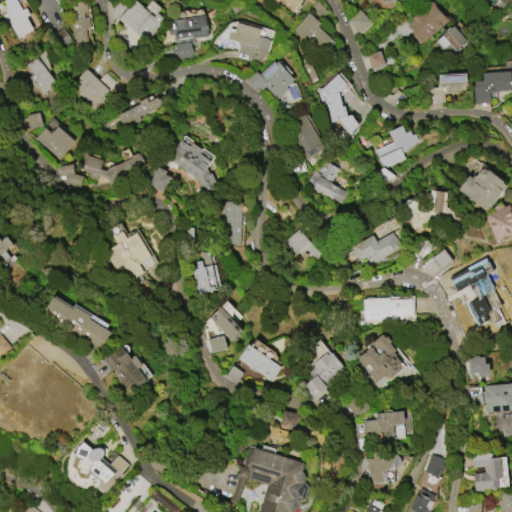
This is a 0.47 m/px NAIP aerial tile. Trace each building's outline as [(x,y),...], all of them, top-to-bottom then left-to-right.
[(16,0),(21,9),(25,7),(30,15),(25,17),(32,29),(17,38),(8,23),(6,24),(1,15),(7,11),(6,9),(7,8),(2,0),(16,0)] [(74,49),(69,20),(71,20),(71,15),(70,15),(68,7),(76,6),(75,0),(85,0),(87,10),(85,10),(86,13),(83,13),(84,17),(88,16),(90,28),(85,29),(88,46),(74,49)] [(134,0),(152,17),(156,12),(163,19),(143,41),(117,17),(134,0)] [(300,0),(293,9),(281,0),(277,0),(275,3),(271,0),(300,0)] [(394,0),(378,0),(386,8),(394,0)] [(410,19),(429,2),(447,22),(420,46),(403,27),(411,20),(410,19)] [(346,19),(357,34),(370,23),(359,9),(346,19)] [(292,30),(307,12),(319,22),(316,26),(331,40),(319,54),(292,30)] [(204,15),(207,36),(193,38),(194,44),(190,45),(192,58),(176,60),(174,44),(184,42),(184,40),(174,41),(173,35),(167,35),(166,26),(171,26),(171,21),(204,15)] [(268,43),(265,55),(257,65),(248,62),(249,56),(237,53),(238,46),(236,42),(227,39),(230,27),(236,29),(237,25),(249,29),(250,26),(260,29),(257,40),(268,43)] [(434,41),(447,56),(465,40),(451,25),(434,41)] [(365,55),(370,69),(383,64),(378,50),(365,55)] [(35,56),(56,83),(41,94),(33,84),(31,85),(26,78),(31,74),(24,64),(35,56)] [(286,87),(274,98),(263,85),(256,92),(246,81),(255,72),(256,74),(260,70),(261,72),(274,61),(280,68),(281,67),(290,76),(282,83),(286,87)] [(76,90),(70,84),(85,68),(108,91),(93,107),(81,95),(77,95),(76,90)] [(481,73),(510,71),(511,90),(488,92),(489,102),(473,104),(472,87),(474,87),(473,81),(482,80),(481,73)] [(437,75),(465,73),(467,92),(443,93),(444,104),(429,105),(427,87),(436,87),(436,84),(438,84),(437,75)] [(336,74),(346,84),(337,92),(341,105),(343,105),(346,116),(350,115),(352,117),(359,129),(346,132),(338,120),(331,122),(330,118),(326,103),(320,105),(317,89),(321,88),(336,74)] [(137,101),(146,97),(148,101),(155,98),(161,99),(159,106),(138,116),(139,119),(137,122),(132,121),(131,119),(121,125),(117,115),(139,104),(137,101)] [(41,124),(38,112),(17,118),(21,130),(41,124)] [(293,119),(303,113),(306,118),(322,146),(321,147),(316,150),(317,152),(303,161),(282,126),(293,119)] [(57,126),(74,141),(57,159),(34,138),(44,127),(50,133),(57,126)] [(382,185),(374,174),(382,167),(373,149),(391,142),(387,131),(401,126),(404,133),(415,129),(422,139),(401,154),(404,158),(383,168),(394,176),(382,185)] [(191,142),(201,150),(199,153),(210,161),(207,165),(207,174),(210,173),(214,183),(211,184),(213,189),(203,193),(197,179),(168,159),(180,140),(189,146),(191,142)] [(139,153),(145,165),(108,182),(105,177),(97,174),(96,180),(80,175),(86,155),(102,160),(99,169),(104,170),(131,157),(130,156),(136,152),(137,154),(139,153)] [(312,170),(319,174),(326,162),(337,168),(329,183),(347,193),(340,205),(305,184),(312,170)] [(79,175),(72,175),(71,165),(57,166),(57,176),(65,176),(65,184),(80,183),(79,175)] [(169,174),(154,168),(148,185),(163,191),(169,174)] [(506,186),(486,212),(457,189),(468,176),(471,178),(473,175),(475,177),(483,168),(506,186)] [(443,196),(454,193),(460,220),(412,232),(405,203),(427,198),(429,189),(444,192),(443,196)] [(221,201),(241,202),(239,245),(226,244),(227,236),(225,236),(225,228),(219,227),(219,223),(217,223),(218,205),(220,206),(221,201)] [(508,204),(511,213),(511,232),(494,240),(483,214),(494,209),(493,207),(502,204),(503,206),(508,204)] [(321,254),(297,228),(281,243),(296,260),(303,253),(312,262),(321,254)] [(130,280),(121,264),(113,269),(103,252),(117,244),(112,236),(122,231),(126,238),(136,232),(150,257),(137,264),(142,272),(130,280)] [(371,235),(375,242),(391,232),(393,236),(400,246),(382,258),(377,261),(375,258),(368,262),(364,257),(359,260),(351,248),(371,235)] [(0,241),(6,236),(12,245),(4,251),(9,257),(10,256),(16,263),(6,270),(1,264),(2,263),(0,260),(0,241)] [(419,267),(428,278),(451,259),(441,248),(419,267)] [(192,262),(193,292),(215,291),(213,252),(198,252),(198,262),(192,262)] [(447,275),(455,291),(470,285),(476,298),(464,303),(475,328),(500,317),(496,308),(500,306),(485,273),(491,270),(485,258),(447,275)] [(52,296),(71,308),(73,305),(90,316),(89,319),(102,327),(101,328),(109,333),(99,349),(82,338),(82,337),(77,334),(73,332),(74,331),(42,311),(52,296)] [(362,299),(371,298),(388,297),(389,299),(411,298),(412,318),(363,320),(362,299)] [(207,318),(230,341),(241,330),(233,323),(240,316),(224,300),(207,318)] [(382,334),(385,338),(387,336),(391,341),(389,343),(396,350),(393,352),(396,356),(395,356),(401,363),(401,370),(393,377),(391,375),(387,379),(385,376),(379,380),(366,365),(363,368),(356,359),(367,350),(364,348),(374,339),(375,340),(382,334)] [(0,354),(10,346),(0,335),(0,354)] [(206,340),(209,352),(225,348),(222,335),(206,340)] [(247,344),(280,367),(270,381),(256,370),(254,372),(248,368),(249,367),(237,358),(247,344)] [(137,368),(146,380),(128,393),(102,359),(111,352),(121,345),(130,358),(133,355),(140,365),(137,368)] [(313,399),(302,386),(314,376),(310,371),(314,367),(312,365),(326,353),(328,355),(331,352),(344,368),(325,385),(327,387),(313,399)] [(468,375),(486,374),(486,356),(467,357),(468,375)] [(482,385),(511,382),(511,410),(486,413),(485,409),(484,409),(482,385)] [(376,413),(402,411),(404,438),(394,439),(379,440),(379,432),(369,433),(370,435),(365,436),(363,420),(376,419),(376,413)] [(81,441),(92,450),(94,449),(96,449),(99,450),(100,451),(101,453),(101,456),(100,459),(108,465),(117,455),(128,465),(113,481),(114,482),(103,494),(93,488),(89,489),(84,489),(78,489),(73,487),(69,483),(66,480),(65,474),(64,469),(65,463),(68,456),(71,452),(81,441)] [(248,447),(304,464),(302,472),(303,473),(306,477),(304,483),(308,489),(304,500),(298,502),(296,509),(291,511),(289,511),(288,511),(258,511),(266,485),(245,478),(238,495),(235,503),(230,504),(227,504),(233,490),(248,447)] [(373,452),(395,453),(394,470),(386,469),(385,484),(367,483),(368,471),(364,471),(365,458),(372,458),(373,452)] [(472,474),(484,472),(483,466),(472,468),(470,455),(489,452),(490,458),(499,457),(501,478),(496,479),(498,488),(495,488),(495,489),(488,490),(488,489),(480,490),(480,491),(476,491),(476,490),(474,490),(472,474)] [(443,458),(428,454),(423,472),(439,476),(443,458)] [(164,511),(146,496),(154,487),(158,491),(159,489),(184,510),(182,511),(164,511)] [(431,511),(405,511),(414,494),(415,495),(419,487),(434,495),(430,502),(431,503),(427,510),(431,511)] [(511,511),(502,511),(499,492),(511,489),(511,511)] [(362,511),(369,499),(372,500),(369,506),(378,510),(376,511),(362,511)] [(483,511),(484,504),(466,502),(465,511),(483,511)] [(19,511),(26,503),(38,511),(19,511)]
